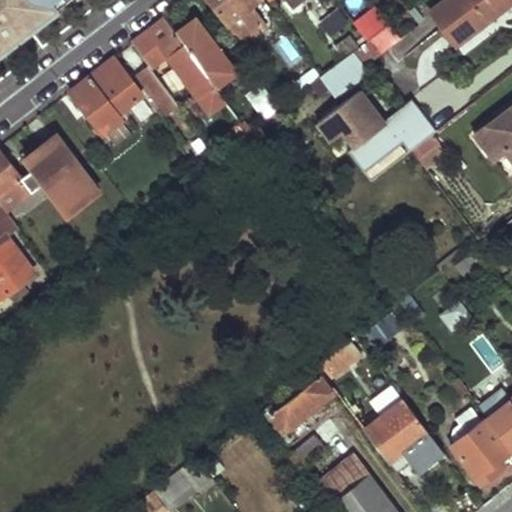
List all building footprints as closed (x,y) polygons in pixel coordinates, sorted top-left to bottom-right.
[(0,0),(0,56),(7,50),(3,45),(9,41),(11,42),(15,44),(19,42),(15,36),(26,27),(30,33),(73,0),(0,0)] [(210,0),(231,28),(234,26),(244,39),(263,23),(250,6),(257,0),(210,0)] [(287,0),(296,11),(308,1),(307,0),(287,0)] [(511,0),(447,0),(429,14),(461,55),(511,16),(511,0)] [(363,30),(369,38),(388,23),(375,8),(357,22),(363,30)] [(170,54),(219,118),(232,108),(215,86),(176,34),(164,18),(151,28),(133,42),(150,66),(152,67),(170,54)] [(176,34),(215,86),(236,69),(197,18),(176,34)] [(312,62),(321,75),(361,45),(351,33),(312,62)] [(337,94),(369,70),(355,51),(323,76),(332,88),(337,94)] [(71,90),(104,135),(123,120),(118,114),(143,95),(114,57),(87,78),(71,90)] [(138,75),(167,112),(178,103),(152,67),(150,66),(138,75)] [(322,95),(332,88),(323,76),(313,84),(322,95)] [(248,92),(266,117),(281,105),(262,81),(248,92)] [(361,88),(318,120),(332,139),(344,130),(357,145),(387,122),(361,88)] [(511,104),(475,133),(493,158),(506,149),(511,157),(511,104)] [(344,130),(332,139),(344,155),(357,145),(344,130)] [(33,169),(21,178),(32,192),(44,183),(64,211),(96,188),(56,134),(25,158),(33,169)] [(426,170),(448,154),(434,135),(412,151),(426,170)] [(0,201),(3,205),(7,211),(32,192),(21,178),(0,148),(0,201)] [(0,294),(1,296),(16,285),(33,271),(3,232),(16,223),(7,211),(3,205),(0,207),(0,294)] [(435,263),(439,268),(466,247),(462,243),(435,263)] [(455,264),(462,274),(479,261),(471,251),(455,264)] [(384,281),(398,299),(410,290),(396,271),(384,281)] [(16,285),(1,296),(8,304),(22,293),(16,285)] [(398,299),(414,320),(426,311),(410,290),(398,299)] [(428,321),(442,339),(474,314),(461,297),(428,321)] [(322,357),(334,372),(362,351),(350,336),(322,357)] [(258,410),(270,427),(277,422),(281,427),(329,390),(315,371),(312,374),(309,370),(289,386),(292,389),(273,404),(270,400),(258,410)] [(486,416),(510,448),(511,446),(511,396),(510,398),(501,386),(479,403),(486,416)] [(362,427),(386,459),(426,429),(400,397),(362,427)] [(451,443),(479,481),(502,464),(498,457),(510,448),(486,416),(451,443)] [(286,452),(297,466),(323,446),(311,432),(286,452)] [(310,479),(336,511),(398,511),(349,449),(310,479)] [(184,471),(158,491),(168,504),(194,484),(184,471)] [(127,509),(129,511),(168,511),(151,490),(127,509)]
